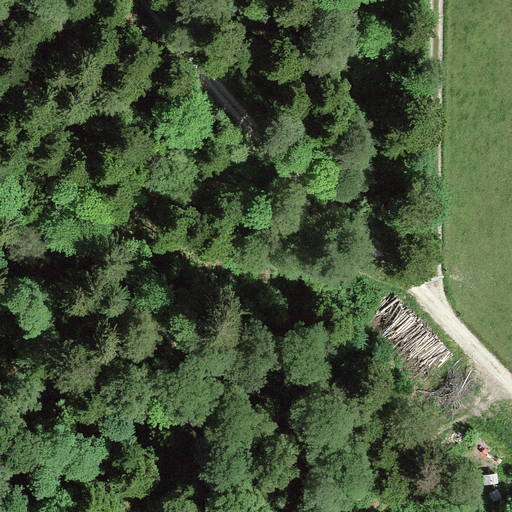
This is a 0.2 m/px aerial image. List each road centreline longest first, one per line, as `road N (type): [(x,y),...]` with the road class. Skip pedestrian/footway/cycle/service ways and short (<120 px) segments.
road 1 (track): [(429,308),(374,240),(176,67),(118,0)]
road 2 (track): [(471,0),(459,192),(429,308)]
road 3 (track): [(496,379),(352,511)]
